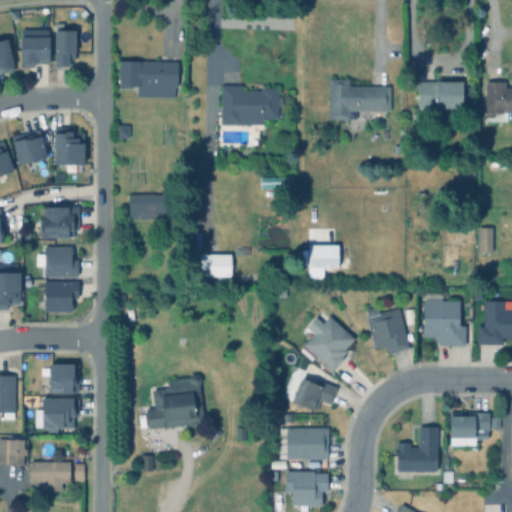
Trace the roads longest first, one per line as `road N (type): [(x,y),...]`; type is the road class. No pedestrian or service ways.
road 1 (residential): [(100,511),(102,0)]
road 2 (residential): [(349,511),(357,435),(386,388),(425,377),(511,378)]
